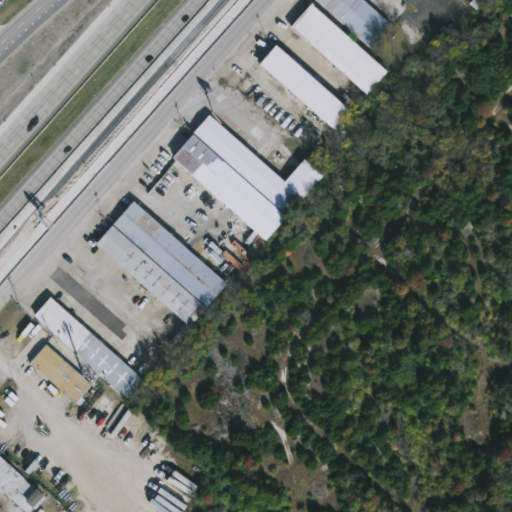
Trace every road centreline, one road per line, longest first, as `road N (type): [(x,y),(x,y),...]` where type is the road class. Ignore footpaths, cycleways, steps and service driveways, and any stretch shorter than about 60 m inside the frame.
road 1 (track): [(401,511),(303,423),(290,378),(320,323),(511,110)]
road 2 (track): [(375,257),(496,376),(493,473),(482,493),(453,511)]
road 3 (motorway): [(0,239),(214,0)]
road 4 (secondary): [(66,228),(269,0)]
road 5 (motorway): [(135,0),(0,151)]
